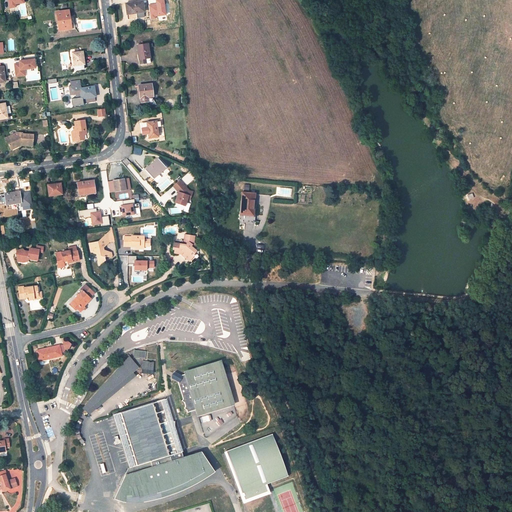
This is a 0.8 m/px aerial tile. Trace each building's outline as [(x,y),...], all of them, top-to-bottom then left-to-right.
[(143,1),(126,3),(128,19),(137,18),(136,13),(144,12),(143,1)] [(69,15),(65,16),(65,12),(56,13),(59,30),(71,28),(75,27),(73,16),(69,16),(69,15)] [(139,59),(149,58),(150,58),(148,44),(136,45),(138,55),(139,55),(139,59)] [(83,52),(73,53),(75,70),(85,69),(84,65),(83,60),(84,60),(83,52)] [(20,63),(15,63),(16,77),(27,76),(26,70),(37,69),(36,59),(20,60),(20,63)] [(81,99),(82,99),(83,98),(83,103),(83,104),(95,102),(94,97),(93,93),(94,92),(94,87),(81,88),(80,81),(71,82),(71,86),(69,87),(70,95),(72,94),(75,94),(76,97),(76,99),(81,98),(81,99)] [(151,84),(137,86),(138,98),(140,98),(141,102),(148,101),(148,97),(153,97),(151,84)] [(75,132),(72,132),(73,141),(84,140),(83,136),(83,130),(86,130),(84,120),(75,122),(75,129),(75,132)] [(148,133),(149,138),(158,137),(157,127),(160,126),(160,121),(156,122),(156,121),(147,123),(141,124),(142,134),(148,133)] [(17,133),(6,139),(11,149),(20,145),(20,144),(21,144),(21,145),(32,146),(33,135),(22,134),(22,133),(17,133)] [(152,178),(165,167),(157,159),(145,169),(144,169),(139,174),(144,179),(149,174),(152,178)] [(114,183),(115,191),(125,190),(124,180),(118,180),(118,182),(114,183)] [(93,181),(77,183),(79,195),(95,193),(93,181)] [(60,183),(48,185),(49,196),(62,194),(60,183)] [(179,192),(175,202),(187,207),(194,189),(177,183),(174,190),(179,192)] [(11,204),(21,202),(21,206),(28,205),(27,201),(26,193),(20,194),(19,192),(6,194),(6,196),(5,197),(6,202),(11,201),(11,204)] [(253,216),(255,194),(243,193),(242,200),(243,201),(242,215),(253,216)] [(122,216),(135,215),(134,200),(124,200),(124,205),(121,206),(122,216)] [(96,209),(79,211),(80,218),(91,217),(92,226),(110,224),(109,216),(102,217),(101,211),(97,212),(96,209)] [(131,237),(124,237),(124,246),(131,247),(131,246),(135,246),(135,247),(134,248),(139,249),(139,246),(144,246),(150,246),(150,239),(144,239),(144,236),(131,235),(131,237)] [(183,244),(174,243),(173,249),(174,249),(174,253),(179,254),(180,250),(182,251),(184,252),(182,254),(186,257),(187,256),(191,259),(194,255),(193,254),(196,251),(190,246),(193,243),(194,236),(185,235),(183,244)] [(98,242),(89,244),(91,252),(96,254),(98,261),(102,262),(104,259),(104,257),(106,256),(110,258),(111,257),(111,253),(103,250),(103,248),(108,243),(107,237),(104,236),(98,242)] [(22,248),(17,250),(18,253),(15,253),(16,261),(21,260),(24,261),(27,261),(27,258),(37,260),(38,252),(42,253),(43,247),(37,246),(36,249),(29,247),(29,251),(24,250),(22,248)] [(63,262),(67,261),(67,263),(79,261),(77,251),(69,253),(69,251),(60,253),(61,257),(57,257),(56,258),(58,268),(64,267),(63,264),(63,262)] [(155,260),(137,260),(137,256),(129,256),(129,263),(135,263),(135,271),(148,271),(148,268),(155,268),(155,260)] [(115,287),(123,286),(122,278),(114,279),(115,287)] [(37,292),(37,286),(23,288),(23,287),(19,287),(20,298),(25,298),(25,297),(29,296),(29,298),(29,300),(34,299),(34,296),(37,295),(37,292)] [(82,291),(69,304),(75,310),(77,308),(81,304),(83,306),(90,298),(82,291)] [(67,341),(63,342),(63,344),(64,349),(69,348),(71,344),(67,341)] [(59,345),(37,351),(39,359),(49,357),(49,358),(61,355),(59,345)] [(144,362),(142,362),(141,373),(148,374),(149,373),(151,374),(152,364),(147,363),(148,351),(145,351),(145,352),(139,351),(138,358),(144,359),(144,362)] [(99,409),(99,407),(97,404),(135,374),(133,372),(139,368),(130,357),(118,367),(119,369),(113,374),(114,375),(108,379),(109,381),(103,386),(104,387),(98,392),(99,393),(95,398),(95,399),(89,405),(90,405),(91,406),(89,407),(89,408),(90,409),(91,411),(92,412),(94,413),(95,413),(96,412),(98,411),(99,410),(99,409)] [(221,363),(182,375),(178,384),(183,400),(181,403),(185,405),(185,408),(184,410),(187,412),(187,414),(196,411),(196,416),(234,405),(221,363)] [(119,486),(121,487),(122,488),(124,488),(125,489),(127,489),(128,489),(132,489),(134,488),(135,498),(141,497),(153,494),(160,492),(169,489),(173,488),(179,486),(184,483),(194,478),(202,473),(204,472),(198,453),(186,457),(185,455),(182,453),(175,430),(175,421),(172,422),(165,399),(114,415),(130,468),(128,469),(119,486)] [(89,408),(89,407),(91,406),(90,405),(84,409),(90,416),(94,413),(92,412),(91,411),(90,409),(89,408)] [(272,434),(223,452),(243,503),(269,493),(266,484),(287,476),(272,434)] [(0,452),(5,452),(5,449),(9,449),(8,439),(3,439),(3,441),(0,441),(0,452)] [(141,497),(135,498),(134,488),(132,489),(128,489),(127,489),(125,489),(124,488),(122,488),(121,487),(119,486),(113,498),(116,500),(118,501),(121,502),(123,502),(127,503),(131,503),(148,500),(157,498),(162,496),(168,494),(178,491),(185,488),(193,484),(199,480),(205,476),(204,472),(202,473),(194,478),(184,483),(179,486),(173,488),(169,489),(160,492),(153,494),(141,497)] [(0,488),(2,488),(3,490),(3,491),(15,487),(12,480),(6,483),(3,475),(0,476),(0,488)]
